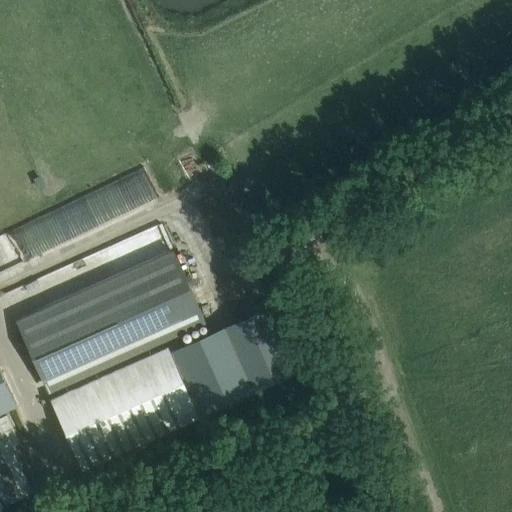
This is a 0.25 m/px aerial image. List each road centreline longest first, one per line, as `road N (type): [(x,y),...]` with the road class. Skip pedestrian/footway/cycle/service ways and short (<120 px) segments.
road 1 (track): [(66,500),(366,396),(396,414),(432,511)]
road 2 (track): [(341,403),(279,249),(257,224),(217,219),(205,239),(252,358)]
road 3 (track): [(279,249),(511,114)]
